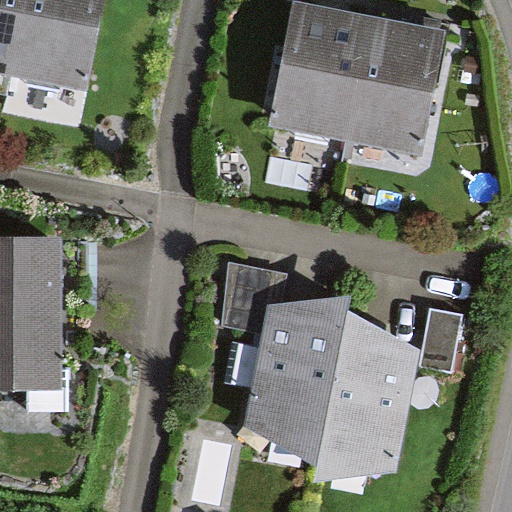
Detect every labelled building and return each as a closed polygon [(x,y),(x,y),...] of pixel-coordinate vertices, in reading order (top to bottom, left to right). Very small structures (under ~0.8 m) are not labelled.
[(0,0),(0,63),(13,66),(25,0),(0,0)] [(25,0),(13,66),(80,79),(94,0),(25,0)] [(367,23),(299,11),(280,118),(347,131),(367,23)] [(435,35),(367,23),(347,131),(415,143),(435,35)] [(0,386),(56,386),(53,233),(0,234),(0,386)] [(311,459),(340,308),(343,292),(271,306),(249,424),(311,459)] [(340,308),(311,459),(308,478),(392,469),(413,346),(340,308)] [(426,371),(458,375),(466,322),(434,317),(426,371)]
